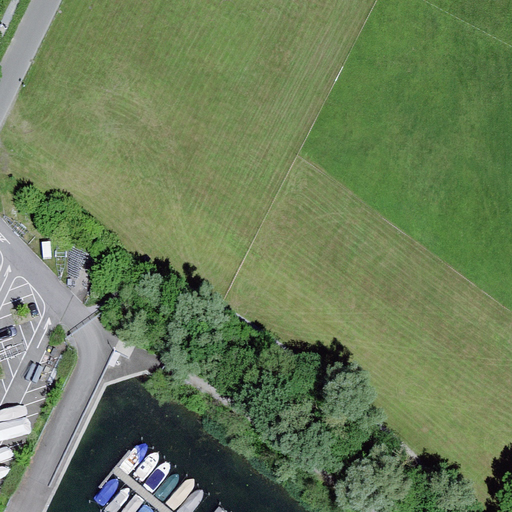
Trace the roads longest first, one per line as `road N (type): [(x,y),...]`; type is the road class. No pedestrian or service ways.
road 1 (track): [(94,336),(235,407),(370,511)]
road 2 (residential): [(52,0),(0,112)]
